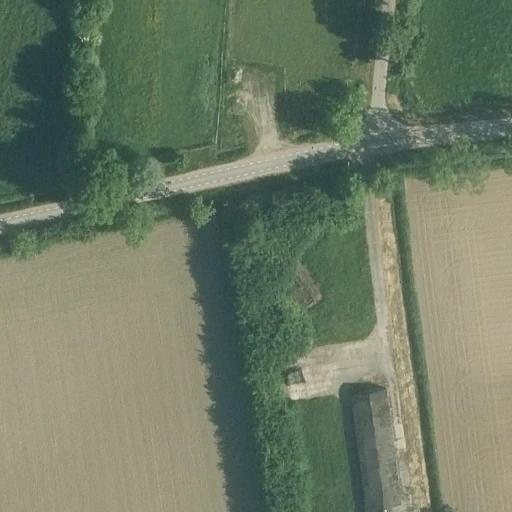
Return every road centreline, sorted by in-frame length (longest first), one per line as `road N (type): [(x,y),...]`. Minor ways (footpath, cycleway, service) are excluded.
road 1 (unclassified): [(0,226),(375,142)]
road 2 (unclassified): [(375,142),(390,0)]
road 3 (unclassified): [(375,142),(511,127)]
